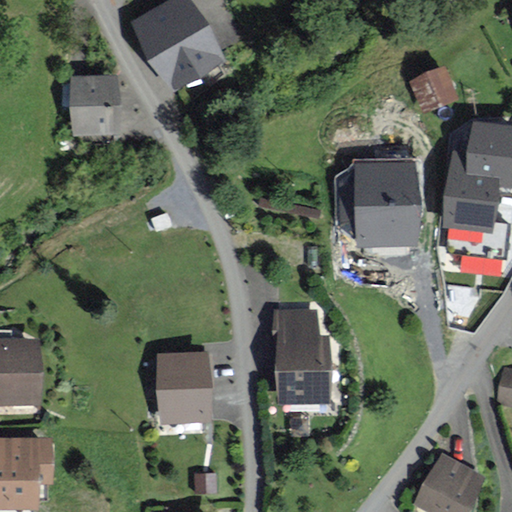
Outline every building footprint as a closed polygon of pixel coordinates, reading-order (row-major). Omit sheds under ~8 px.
[(189,0),(174,0),(135,23),(174,89),(225,60),(189,0)] [(456,96),(445,69),(413,83),(424,109),(456,96)] [(114,77),(73,79),(75,133),(117,131),(114,77)] [(511,128),(474,125),(470,155),(453,153),(446,222),(493,227),(497,184),(511,185),(511,128)] [(415,162),(356,164),(357,179),(343,180),(345,232),(355,232),(355,246),(418,244),(415,162)] [(316,337),(316,312),(276,311),(276,332),(281,332),(281,400),(328,401),(329,337),(316,337)] [(39,342),(0,342),(0,400),(40,400),(39,342)] [(207,354),(160,356),(162,419),(209,417),(207,354)] [(511,372),(506,371),(499,400),(511,402),(511,372)] [(51,437),(0,437),(0,507),(36,506),(35,483),(52,482),(51,437)] [(466,511),(484,480),(442,457),(416,505),(428,511),(466,511)]
